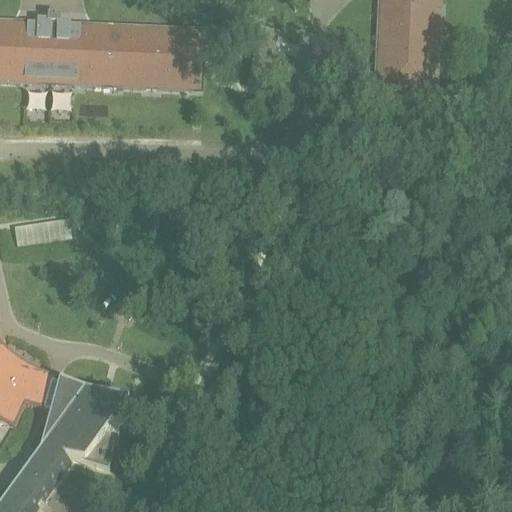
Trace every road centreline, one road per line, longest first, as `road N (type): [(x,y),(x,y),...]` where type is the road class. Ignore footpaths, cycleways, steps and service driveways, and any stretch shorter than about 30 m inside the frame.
road 1 (residential): [(106,511),(143,504),(175,475),(193,411),(182,386),(12,325),(0,292)]
road 2 (residential): [(0,149),(296,154)]
road 3 (track): [(182,386),(219,342),(296,154)]
road 4 (residential): [(296,154),(511,153)]
road 5 (residential): [(316,0),(295,78),(296,154)]
